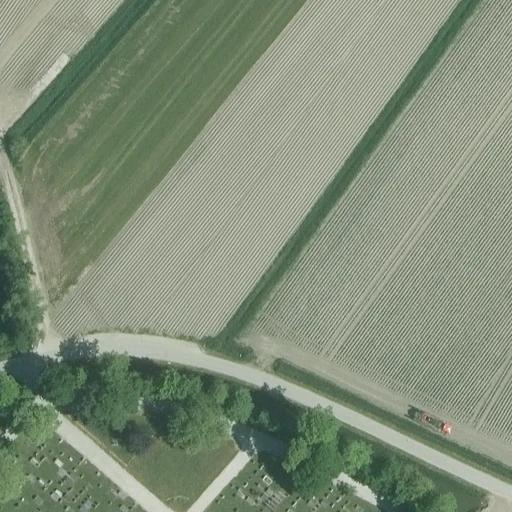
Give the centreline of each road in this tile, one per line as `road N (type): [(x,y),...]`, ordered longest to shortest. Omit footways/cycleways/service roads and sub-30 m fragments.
road 1 (unclassified): [(0,370),(116,351),(222,367),(511,494)]
road 2 (track): [(52,356),(0,157)]
